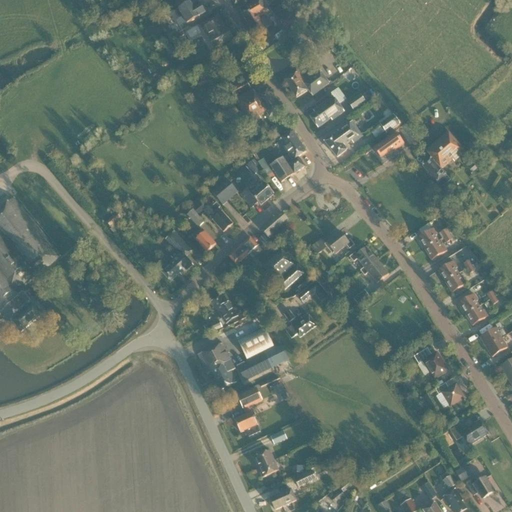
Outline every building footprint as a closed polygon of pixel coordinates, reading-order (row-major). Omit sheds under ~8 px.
[(181,31),(188,26),(187,24),(206,14),(198,0),(195,0),(173,12),(178,21),(176,23),(181,31)] [(243,15),(254,36),(272,26),(266,17),(272,14),(263,0),(254,0),(245,5),(248,12),(243,15)] [(281,23),(288,34),(289,36),(309,22),(300,8),(287,17),(288,18),(281,23)] [(173,11),(163,16),(175,36),(177,35),(176,35),(182,32),(189,28),(188,26),(181,31),(176,23),(178,21),(173,12),(173,11)] [(228,29),(226,30),(218,16),(201,25),(214,49),(233,39),(228,29)] [(299,46),(313,39),(309,30),(295,36),(299,46)] [(171,45),(165,49),(172,60),(178,56),(171,45)] [(285,80),(288,85),(296,99),(308,91),(313,96),(330,84),(321,69),(304,81),(299,72),(285,80)] [(206,78),(200,81),(203,87),(209,84),(206,78)] [(240,93),(241,94),(251,89),(247,82),(230,92),(233,97),(240,93)] [(266,113),(270,119),(282,112),(269,90),(257,97),(253,90),(235,101),(251,127),(256,124),(256,123),(261,119),(259,116),(266,113)] [(361,95),(366,103),(372,99),(367,91),(361,95)] [(361,95),(348,104),(354,112),(366,103),(361,95)] [(331,120),(332,121),(344,113),(333,97),(315,110),(317,112),(310,117),(318,129),(331,120)] [(393,115),(380,125),(387,135),(401,125),(393,115)] [(344,146),(362,135),(358,128),(354,130),(350,124),(337,132),(338,133),(325,142),(337,158),(347,150),(344,146)] [(281,184),(288,179),(305,168),(299,158),(306,153),(293,132),(279,141),(290,157),(284,160),(283,158),(270,166),(281,184)] [(395,132),(373,149),(380,158),(392,154),(405,145),(395,132)] [(454,162),(466,152),(448,132),(426,152),(432,158),(422,166),(442,189),(450,182),(441,171),(453,160),(454,162)] [(259,164),(269,180),(275,177),(264,161),(259,164)] [(254,176),(260,170),(253,162),(246,168),(254,176)] [(473,165),(468,169),(472,174),(477,170),(473,165)] [(362,166),(353,172),(358,179),(367,173),(362,166)] [(212,194),(223,207),(238,192),(228,181),(212,194)] [(258,203),(261,207),(275,194),(265,183),(251,195),(247,190),(241,195),(253,208),(258,203)] [(62,256),(14,199),(0,210),(0,315),(1,315),(10,325),(11,324),(20,334),(43,315),(34,304),(33,305),(24,295),(30,291),(26,286),(62,256)] [(200,203),(193,209),(199,215),(205,209),(200,203)] [(209,217),(223,234),(234,224),(219,208),(220,207),(217,203),(211,208),(215,212),(209,217)] [(205,223),(194,211),(187,217),(199,229),(205,223)] [(289,220),(282,212),(261,230),(268,237),(289,220)] [(106,223),(111,228),(118,222),(113,216),(106,223)] [(192,237),(207,253),(216,245),(202,228),(192,237)] [(442,240),(444,239),(454,233),(450,228),(439,235),(442,240)] [(425,251),(440,241),(433,230),(418,239),(425,251)] [(180,278),(194,265),(187,257),(193,251),(173,232),(165,240),(178,252),(172,258),(173,259),(162,270),(164,272),(163,273),(171,281),(178,275),(180,278)] [(350,240),(348,242),(340,232),(326,244),(335,255),(346,246),(349,249),(354,245),(350,240)] [(454,233),(444,239),(447,244),(451,242),(453,244),(458,241),(454,233)] [(270,243),(264,236),(260,240),(265,247),(270,243)] [(229,257),(236,265),(257,247),(250,238),(229,257)] [(440,241),(425,251),(432,262),(446,253),(440,241)] [(456,253),(465,248),(462,242),(453,248),(456,253)] [(366,271),(378,262),(367,248),(357,256),(355,253),(350,258),(354,262),(357,260),(364,269),(366,271)] [(294,266),(282,252),(264,267),(276,281),(294,266)] [(467,270),(473,266),(472,265),(475,263),(472,259),(464,265),(467,270)] [(366,271),(364,269),(361,271),(364,276),(368,273),(377,285),(388,276),(378,262),(366,271)] [(445,283),(461,274),(453,262),(438,272),(445,283)] [(278,282),(286,291),(305,275),(296,266),(278,282)] [(473,266),(467,270),(470,275),(476,271),(473,266)] [(461,274),(445,283),(452,295),(468,285),(461,274)] [(312,283),(306,275),(294,284),(300,292),(312,283)] [(315,295),(322,289),(317,282),(298,297),(304,304),(315,295)] [(490,302),(501,295),(498,290),(487,297),(490,302)] [(359,306),(370,297),(366,292),(355,300),(359,306)] [(226,326),(227,325),(238,317),(223,294),(210,303),(226,326)] [(501,295),(490,302),(493,307),(504,300),(501,295)] [(465,316),(480,307),(473,296),(459,304),(465,316)] [(480,307),(465,316),(472,327),(487,318),(480,307)] [(303,320),(299,316),(295,320),(289,312),(284,316),(292,327),(286,331),(291,339),(297,335),(300,339),(317,327),(309,316),(303,320)] [(229,327),(246,319),(242,313),(238,316),(238,317),(227,325),(229,327)] [(204,327),(208,335),(223,329),(219,321),(204,327)] [(271,366),(283,360),(287,358),(281,345),(275,348),(265,328),(237,341),(247,362),(238,367),(245,382),(272,369),(271,366)] [(486,348),(501,339),(495,329),(480,338),(486,348)] [(501,339),(486,348),(492,358),(508,349),(501,339)] [(235,370),(231,360),(229,361),(221,344),(198,354),(207,374),(212,371),(221,391),(238,383),(232,371),(235,370)] [(448,372),(437,353),(432,356),(427,349),(414,358),(419,365),(423,363),(434,381),(448,372)] [(506,377),(511,373),(511,360),(500,367),(506,377)] [(449,406),(451,408),(452,407),(453,408),(454,409),(456,410),(457,410),(459,409),(460,408),(461,407),(461,405),(461,403),(460,402),(465,399),(456,384),(449,389),(445,384),(435,390),(439,396),(437,397),(444,409),(449,406)] [(282,385),(276,388),(278,393),(284,391),(282,385)] [(243,411),(246,416),(234,421),(240,434),(258,426),(252,413),(249,408),(263,401),(257,388),(237,398),(243,411)] [(423,399),(430,410),(435,407),(428,396),(423,399)] [(460,425),(450,432),(456,442),(464,437),(470,446),(488,435),(479,422),(464,431),(460,425)] [(271,438),(275,446),(287,441),(283,432),(271,438)] [(258,468),(274,461),(269,450),(253,457),(258,468)] [(274,461),(258,468),(263,479),(278,472),(274,461)] [(461,483),(468,479),(472,476),(466,467),(456,474),(461,483)] [(457,485),(448,472),(440,477),(448,490),(457,485)] [(311,473),(308,475),(307,473),(287,482),(288,486),(296,482),(299,489),(315,482),(311,473)] [(494,493),(485,478),(478,482),(476,478),(466,484),(474,496),(479,493),(483,499),(494,493)] [(344,493),(352,487),(348,482),(340,488),(344,493)] [(428,484),(422,487),(431,501),(437,498),(428,484)] [(275,511),(288,505),(296,501),(291,489),(270,499),(275,511)] [(463,511),(467,510),(462,502),(463,502),(456,489),(443,497),(449,508),(451,506),(454,511),(463,511)] [(345,497),(340,491),(330,499),(335,505),(345,497)] [(403,506),(411,501),(404,491),(397,496),(403,506)] [(418,511),(412,501),(402,507),(405,511),(418,511)] [(387,511),(391,510),(386,502),(378,507),(381,511),(387,511)] [(439,511),(435,503),(423,510),(423,511),(439,511)]
